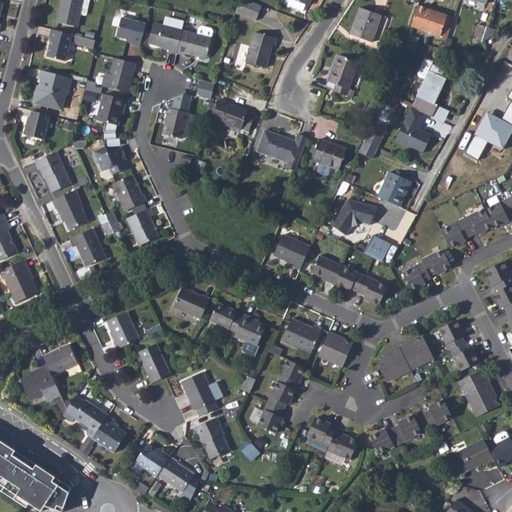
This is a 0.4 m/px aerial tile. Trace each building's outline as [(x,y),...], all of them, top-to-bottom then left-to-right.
[(89,0),(61,0),(57,20),(77,25),(80,13),(86,14),(89,0)] [(238,0),(234,14),(255,21),(260,7),(238,0)] [(304,3),(295,0),(287,0),(286,4),(302,10),(304,3)] [(358,6),(348,32),(370,40),(380,13),(358,6)] [(418,6),(411,26),(446,38),(453,18),(452,17),(418,6)] [(130,46),(139,48),(145,25),(120,18),(115,38),(131,42),(130,46)] [(167,52),(176,54),(182,31),(153,24),(148,45),(168,50),(167,52)] [(479,26),(472,45),(483,39),(486,28),(479,26)] [(182,31),(176,54),(182,56),(184,55),(205,60),(211,38),(212,32),(210,30),(201,27),(198,29),(197,35),(182,31)] [(71,35),(51,30),(49,40),(51,40),(47,57),(65,62),(69,42),(71,35)] [(254,32),(245,63),(265,68),(271,45),(274,46),(277,38),(254,32)] [(79,38),(71,35),(69,42),(78,44),(79,38)] [(94,42),(79,38),(78,44),(78,45),(92,49),(94,42)] [(336,54),(327,81),(334,84),(332,90),(351,96),(353,89),(348,87),(357,62),(336,54)] [(134,64),(109,58),(106,68),(110,70),(106,87),(127,93),(134,64)] [(423,81),(410,109),(423,115),(430,118),(436,106),(433,104),(447,73),(431,66),(432,63),(423,62),(416,76),(417,79),(423,81)] [(37,92),(35,93),(32,104),(55,110),(56,108),(62,110),(66,96),(68,95),(72,79),(41,71),(38,79),(40,80),(38,87),(37,92)] [(198,95),(213,98),(216,82),(201,79),(198,95)] [(327,81),(325,88),(332,90),(334,84),(327,81)] [(125,100),(102,94),(96,120),(117,126),(121,108),(123,109),(125,100)] [(166,116),(162,134),(180,139),(181,139),(184,130),(191,131),(194,116),(187,115),(188,113),(186,113),(191,96),(183,94),(176,98),(172,109),(171,109),(169,116),(166,116)] [(397,99),(396,102),(410,109),(412,106),(397,99)] [(218,100),(211,121),(219,124),(218,128),(238,134),(239,133),(247,135),(254,115),(247,112),(247,111),(232,106),(233,104),(218,100)] [(423,115),(410,109),(395,141),(423,153),(430,137),(416,130),(423,115)] [(49,116),(32,111),(30,118),(28,118),(23,135),(42,140),(49,116)] [(63,128),(74,130),(76,123),(65,120),(63,128)] [(372,122),(361,152),(376,157),(387,127),(372,122)] [(297,140),(266,130),(258,152),(289,162),(287,167),(297,171),(309,137),(299,133),(297,140)] [(320,139),(313,159),(341,169),(348,148),(320,139)] [(123,161),(121,156),(124,155),(120,146),(103,154),(100,149),(89,154),(98,173),(104,170),(107,177),(127,168),(123,161)] [(56,152),(34,162),(37,170),(39,170),(41,176),(43,176),(51,193),(71,183),(56,152)] [(497,153),(492,161),(501,166),(505,158),(497,153)] [(182,155),(180,161),(189,163),(190,157),(182,155)] [(394,205),(398,196),(396,195),(400,186),(402,187),(405,180),(401,178),(387,172),(375,197),(394,205)] [(132,175),(113,184),(125,210),(146,200),(142,193),(141,193),(132,175)] [(398,196),(394,205),(396,206),(407,182),(405,180),(402,187),(398,196)] [(74,191),(52,201),(56,210),(57,210),(62,220),(64,220),(69,231),(87,222),(80,207),(81,206),(74,191)] [(348,201),(341,215),(356,221),(362,207),(348,201)] [(511,215),(505,201),(484,211),(491,228),(492,229),(508,221),(507,218),(511,215)] [(148,209),(126,219),(139,247),(157,239),(149,218),(152,217),(148,209)] [(483,210),(462,221),(469,236),(475,232),(477,235),(491,228),(484,211),(483,210)] [(111,212),(105,215),(108,222),(110,226),(117,223),(111,212)] [(462,221),(440,231),(448,248),(449,249),(464,241),(463,239),(469,236),(462,221)] [(7,222),(0,224),(0,261),(16,253),(6,231),(10,229),(7,222)] [(108,222),(101,225),(106,236),(113,233),(110,226),(108,222)] [(117,223),(110,226),(113,233),(120,230),(117,223)] [(92,229),(70,240),(73,247),(76,246),(85,267),(105,258),(92,229)] [(388,241),(370,233),(362,251),(380,259),(388,241)] [(292,266),(299,269),(308,247),(282,235),(273,255),(292,263),(292,266)] [(441,251),(420,260),(422,263),(428,275),(434,272),(435,274),(449,268),(441,251)] [(327,282),(334,285),(342,266),(320,256),(312,273),(327,280),(327,282)] [(24,261),(0,271),(0,275),(3,280),(4,280),(15,304),(37,294),(25,270),(27,269),(24,261)] [(494,285),(497,291),(510,285),(511,283),(511,282),(502,262),(484,271),(492,286),(494,285)] [(422,263),(401,273),(409,290),(424,283),(423,280),(429,278),(428,275),(422,263)] [(342,266),(334,285),(349,291),(350,288),(357,291),(364,276),(342,266)] [(364,276),(357,291),(364,294),(363,298),(378,304),(386,285),(364,276)] [(511,288),(510,285),(497,291),(493,293),(500,308),(503,307),(506,314),(511,310),(511,288)] [(174,307),(200,319),(209,299),(201,295),(201,296),(183,288),(174,307)] [(209,320),(235,332),(243,314),(236,311),(235,313),(216,305),(209,320)] [(114,343),(117,350),(122,347),(139,339),(127,312),(107,322),(116,342),(114,343)] [(235,332),(234,336),(257,347),(265,327),(251,320),(251,318),(243,314),(235,332)] [(299,326),(300,323),(292,319),(283,341),(311,354),(322,330),(314,326),(313,329),(306,326),(305,328),(299,326)] [(455,319),(437,328),(448,350),(449,349),(463,342),(460,335),(462,334),(455,319)] [(328,331),(318,356),(342,366),(352,344),(344,340),(342,343),(340,342),(341,339),(335,336),(336,334),(328,331)] [(404,342),(397,346),(409,370),(432,358),(422,336),(413,340),(415,342),(412,344),(411,341),(405,344),(404,342)] [(463,342),(449,349),(460,370),(475,362),(477,361),(470,346),(467,348),(464,341),(463,342)] [(148,376),(151,384),(165,378),(170,375),(156,344),(139,352),(149,375),(148,376)] [(69,346),(43,358),(47,367),(52,377),(77,365),(69,346)] [(383,355),(375,360),(386,382),(409,370),(397,346),(391,349),(391,352),(386,354),(387,357),(384,358),(383,355)] [(271,347),(268,353),(279,358),(282,352),(271,347)] [(286,361),(277,382),(292,389),(295,382),(298,383),(304,369),(286,361)] [(52,377),(47,367),(39,370),(40,373),(21,381),(30,402),(44,396),(47,403),(61,397),(57,390),(52,377)] [(479,369),(458,380),(467,398),(490,387),(486,379),(484,380),(482,381),(481,379),(484,378),(479,369)] [(204,372),(183,382),(192,402),(192,403),(195,410),(197,409),(200,416),(218,409),(215,401),(217,401),(217,400),(224,396),(218,382),(210,385),(204,372)] [(250,378),(244,391),(250,394),(256,380),(250,378)] [(277,382),(267,404),(283,410),(285,405),(288,406),(294,390),(292,389),(277,382)] [(490,387),(467,398),(475,416),(497,405),(493,397),(490,398),(489,395),(492,394),(493,393),(490,387)] [(96,433),(107,416),(86,401),(85,403),(75,396),(67,409),(63,415),(72,421),(74,418),(89,428),(87,431),(88,436),(92,439),(92,438),(96,433)] [(428,410),(421,413),(429,428),(450,417),(442,400),(427,407),(428,410)] [(67,409),(64,403),(59,405),(57,407),(63,415),(67,409)] [(283,410),(267,404),(258,426),(275,434),(282,418),(280,417),(283,410)] [(398,425),(391,428),(399,443),(420,432),(411,415),(397,422),(398,425)] [(96,433),(92,438),(114,453),(126,435),(112,425),(115,421),(107,416),(96,433)] [(308,431),(307,436),(329,446),(334,434),(336,430),(329,427),(330,424),(315,417),(308,431)] [(195,428),(201,443),(204,442),(207,449),(210,459),(228,451),(222,435),(223,434),(216,419),(195,428)] [(399,443),(391,428),(386,431),(384,429),(369,437),(378,454),(399,443)] [(329,446),(327,450),(349,460),(357,441),(342,435),(341,437),(334,434),(329,446)] [(84,452),(92,439),(88,436),(79,449),(84,452)] [(511,446),(508,438),(487,449),(492,459),(497,469),(504,466),(503,465),(511,460),(511,446)] [(487,449),(482,439),(453,454),(452,456),(459,471),(462,473),(492,459),(487,449)] [(0,440),(0,489),(27,507),(29,503),(42,511),(46,505),(62,511),(71,488),(63,482),(46,471),(13,449),(0,440)] [(251,442),(243,450),(253,459),(261,451),(251,442)] [(136,462),(157,476),(158,475),(169,457),(163,452),(162,454),(148,445),(136,462)] [(169,457),(158,475),(182,492),(180,494),(192,503),(202,482),(193,476),(194,475),(177,464),(176,462),(169,457)] [(469,511),(455,501),(446,511),(469,511)] [(207,502),(200,511),(232,511),(220,504),(217,508),(207,502)]
